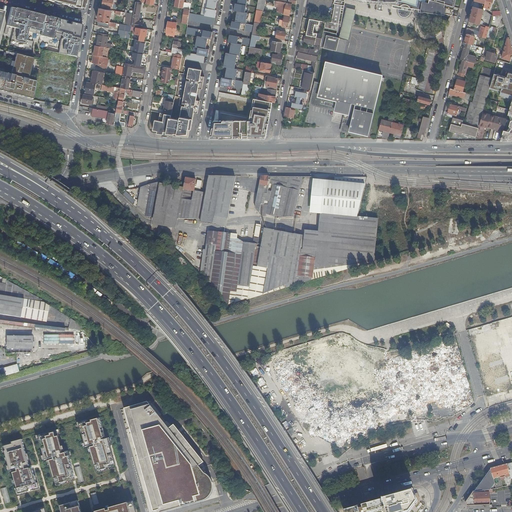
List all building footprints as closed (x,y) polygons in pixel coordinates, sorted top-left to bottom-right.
[(44,0),(85,10),(87,0),(44,0)] [(209,0),(207,0),(206,9),(215,11),(218,1),(209,0)] [(247,0),(237,0),(234,21),(233,21),(231,27),(252,31),(253,29),(253,25),(246,24),(248,12),(245,11),(247,0)] [(335,0),(331,22),(326,21),(324,27),(338,29),(341,7),(344,7),(344,0),(378,0),(376,9),(382,10),(384,2),(395,4),(395,7),(397,8),(396,11),(397,14),(399,16),(402,19),(405,19),(409,17),(412,15),(412,12),(412,11),(420,12),(420,11),(421,10),(447,15),(451,15),(452,10),(445,8),(445,4),(453,6),(453,7),(455,7),(456,0),(335,0)] [(278,1),(278,4),(276,4),(276,6),(279,6),(277,12),(284,14),(289,15),(292,3),(289,3),(278,1)] [(138,21),(139,14),(141,3),(136,2),(134,13),(132,26),(133,26),(134,26),(141,28),(143,22),(138,21)] [(45,15),(11,6),(4,33),(7,34),(9,26),(14,28),(10,44),(14,45),(14,47),(27,51),(27,49),(31,50),(34,42),(29,41),(26,40),(29,31),(31,32),(54,38),(55,36),(68,40),(67,42),(62,40),(58,53),(76,57),(79,44),(83,25),(49,16),(49,17),(45,16),(45,15)] [(483,9),(474,7),(473,13),(472,12),(471,18),(470,21),(486,26),(490,27),(490,26),(493,15),(483,9)] [(100,8),(98,21),(110,23),(110,22),(112,10),(100,8)] [(215,11),(206,9),(205,16),(215,18),(217,11),(215,11)] [(0,90),(2,91),(33,98),(36,80),(28,78),(33,58),(0,49),(0,48),(0,27),(4,12),(0,10),(0,90)] [(205,16),(189,13),(188,21),(214,26),(215,18),(205,16)] [(174,37),(177,22),(174,21),(174,22),(168,21),(165,35),(174,37)] [(260,27),(261,23),(258,22),(254,22),(253,25),(253,29),(252,31),(252,34),(256,35),(257,26),(260,27)] [(120,27),(118,36),(129,38),(131,29),(132,26),(131,26),(120,24),(120,27)] [(489,30),(487,37),(490,38),(492,33),(495,34),(497,28),(493,27),(490,26),(490,27),(489,30)] [(213,32),(187,27),(186,34),(197,36),(195,46),(198,47),(197,54),(205,56),(208,56),(210,48),(206,47),(208,37),(211,38),(213,32)] [(277,30),(276,38),(284,40),(286,32),(277,30)] [(337,33),(324,30),(322,38),(321,42),(320,45),(320,46),(320,47),(337,50),(339,37),(336,37),(337,33)] [(96,41),(95,45),(106,47),(107,44),(107,43),(108,35),(99,33),(97,41),(96,41)] [(473,45),(475,36),(473,35),(467,33),(465,43),(466,43),(473,45)] [(252,38),(230,34),(228,42),(232,43),(231,51),(227,51),(224,67),(229,68),(227,78),(223,78),(222,83),(242,87),(243,83),(243,81),(235,79),(237,68),(235,68),(237,54),(240,55),(242,44),(250,45),(252,38)] [(259,40),(260,35),(256,35),(252,34),(252,38),(250,45),(250,46),(255,47),(256,39),(259,40)] [(316,41),(319,42),(321,42),(322,39),(322,38),(308,36),(305,36),(304,40),(303,40),(303,42),(312,44),(313,39),(316,39),(316,41)] [(180,48),(182,41),(179,41),(179,38),(174,37),(172,52),(174,53),(182,54),(183,49),(180,48)] [(511,48),(508,37),(502,58),(511,61),(511,57),(511,48)] [(280,51),(282,42),(273,40),(271,50),(280,51)] [(136,49),(133,48),(133,52),(139,53),(139,52),(144,53),(146,44),(137,43),(136,49)] [(466,43),(461,59),(463,60),(473,62),(475,63),(477,57),(468,55),(470,49),(472,49),(473,45),(466,43)] [(93,51),(93,55),(94,55),(108,57),(109,48),(106,47),(95,45),(94,51),(93,51)] [(264,56),(265,49),(255,47),(250,46),(249,53),(264,56)] [(299,51),(298,57),(313,60),(314,56),(311,55),(312,54),(299,51)] [(488,51),(487,54),(487,55),(486,55),(485,56),(486,57),(486,59),(495,62),(497,54),(488,51)] [(197,54),(186,52),(185,60),(203,64),(205,56),(197,54)] [(174,53),(172,68),(180,69),(181,61),(182,54),(174,53)] [(96,66),(103,67),(104,64),(107,65),(108,57),(94,55),(92,62),(96,63),(96,66)] [(463,60),(461,65),(461,66),(459,75),(464,76),(467,66),(468,66),(469,65),(467,65),(468,63),(472,65),(473,62),(463,60)] [(270,68),(271,63),(259,61),(257,67),(260,67),(259,69),(261,70),(270,72),(271,68),(270,68)] [(124,68),(123,75),(123,76),(129,77),(130,77),(132,71),(146,73),(147,67),(125,63),(124,68)] [(383,77),(326,63),(320,84),(316,83),(311,103),(342,111),(342,109),(344,110),(346,114),(342,130),(359,134),(360,131),(369,134),(383,77)] [(249,65),(247,64),(245,71),(251,72),(253,72),(254,68),(248,67),(249,65)] [(117,66),(115,74),(117,74),(123,75),(124,68),(117,66)] [(171,115),(163,113),(162,120),(155,119),(153,129),(190,135),(202,68),(189,66),(179,118),(171,117),(171,115)] [(483,66),(480,75),(487,76),(489,69),(483,66)] [(489,91),(502,94),(509,69),(496,66),(495,70),(490,90),(489,91)] [(169,83),(172,68),(164,67),(161,82),(169,83)] [(304,74),(301,88),(311,90),(315,72),(312,71),(307,71),(302,69),(301,73),(304,74)] [(465,124),(462,123),(460,134),(459,134),(462,135),(463,133),(476,137),(479,127),(479,125),(480,124),(483,113),(487,99),(489,91),(490,90),(495,70),(489,69),(487,76),(480,75),(471,108),(469,108),(465,124)] [(511,70),(509,69),(502,94),(511,97),(511,70)] [(98,73),(91,72),(89,82),(90,82),(93,83),(95,83),(99,84),(106,85),(107,82),(100,81),(100,78),(97,77),(98,73)] [(124,83),(124,88),(125,89),(128,89),(130,77),(129,77),(123,76),(121,82),(124,83)] [(277,78),(268,76),(266,85),(265,85),(264,87),(276,90),(278,83),(276,83),(277,78)] [(458,79),(455,89),(463,92),(466,81),(458,79)] [(227,93),(219,92),(218,97),(241,100),(242,88),(228,87),(227,93)] [(276,90),(264,87),(263,94),(257,93),(256,99),(264,100),(272,102),(274,102),(276,96),(275,96),(276,90)] [(450,94),(469,99),(471,94),(463,92),(455,89),(451,88),(450,94)] [(306,98),(307,93),(296,91),(295,96),(297,96),(296,101),(295,101),(295,102),(293,102),(292,106),(302,108),(304,98),(306,98)] [(91,104),(93,95),(84,94),(83,102),(91,104)] [(415,102),(415,101),(414,100),(404,97),(403,103),(428,110),(429,106),(415,102)] [(166,98),(163,113),(171,115),(173,106),(174,100),(166,98)] [(253,119),(214,119),(212,136),(266,137),(272,102),(264,100),(256,99),(253,119)] [(511,102),(511,108),(510,110),(509,115),(511,115),(511,114),(511,120),(511,121),(507,120),(506,125),(509,126),(511,128),(509,132),(504,130),(504,132),(501,141),(511,141),(511,140),(511,102)] [(458,109),(459,106),(451,103),(448,112),(448,113),(457,115),(458,115),(459,113),(460,113),(461,110),(458,109)] [(108,112),(108,111),(96,109),(90,107),(89,111),(92,112),(92,115),(107,117),(108,112)] [(296,108),(286,107),(285,115),(294,117),(296,108)] [(115,114),(108,112),(107,117),(106,123),(113,125),(115,114)] [(479,125),(485,127),(485,126),(492,128),(495,117),(483,113),(480,124),(479,125)] [(419,133),(425,135),(430,118),(424,116),(419,133)] [(460,134),(462,123),(463,120),(456,118),(453,117),(449,131),(460,134)] [(492,128),(504,132),(504,130),(506,125),(507,120),(495,117),(492,128)] [(383,137),(389,139),(390,132),(393,122),(382,119),(379,131),(384,132),(383,137)] [(404,125),(393,122),(390,132),(401,135),(404,125)] [(233,190),(236,176),(208,176),(206,193),(201,219),(228,219),(233,190)] [(259,212),(262,212),(269,178),(269,176),(261,176),(256,203),(260,204),(259,212)] [(262,213),(269,214),(276,216),(281,217),(282,217),(291,176),(274,176),(273,176),(272,178),(269,178),(262,213)] [(282,217),(294,216),(295,214),(303,176),(296,176),(291,176),(282,217)] [(196,180),(185,178),(184,188),(178,219),(179,219),(190,219),(198,219),(201,219),(206,193),(200,192),(202,181),(198,180),(197,184),(195,184),(196,180)] [(366,184),(313,179),(310,213),(357,217),(366,184)] [(150,184),(147,203),(156,204),(160,182),(150,184)] [(184,188),(160,183),(153,218),(153,220),(178,221),(178,219),(184,188)] [(147,203),(150,184),(148,185),(141,188),(138,204),(145,212),(147,203)] [(123,194),(133,204),(136,201),(127,190),(123,194)] [(360,263),(375,261),(376,253),(378,235),(379,221),(368,221),(327,221),(320,222),(319,231),(315,268),(333,266),(360,263)] [(275,230),(265,228),(253,297),(264,293),(270,256),(275,230)] [(208,283),(210,285),(212,273),(215,250),(217,232),(208,230),(206,245),(203,274),(202,277),(206,281),(208,283)] [(290,259),(294,234),(275,230),(270,256),(288,260),(290,260),(290,259)] [(313,269),(315,268),(319,231),(305,230),(304,235),(301,256),(315,258),(313,269)] [(213,268),(216,251),(218,232),(217,232),(215,250),(212,273),(210,285),(211,286),(213,268)] [(218,232),(216,251),(228,252),(230,240),(230,237),(231,233),(218,232)] [(301,256),(304,235),(294,234),(290,259),(294,260),(293,271),(294,271),(296,255),(301,256)] [(229,304),(240,301),(249,298),(249,293),(255,263),(258,244),(255,244),(244,242),(230,240),(228,252),(216,251),(228,252),(236,253),(235,257),(231,287),(229,304)] [(256,276),(262,245),(258,244),(255,263),(249,293),(253,294),(256,276)] [(217,292),(229,304),(231,287),(235,257),(236,253),(228,252),(216,251),(213,268),(211,286),(215,290),(217,292)] [(264,293),(285,287),(290,260),(288,260),(270,256),(264,293)] [(312,278),(313,269),(315,258),(301,256),(299,276),(312,278)] [(297,285),(297,284),(299,276),(293,275),(294,271),(293,271),(288,270),(290,260),(285,287),(292,285),(294,285),(297,285)] [(339,272),(375,261),(360,263),(333,266),(315,268),(314,278),(314,279),(318,278),(339,272)] [(297,284),(314,279),(314,278),(312,278),(299,276),(297,284)] [(0,282),(0,313),(24,317),(47,321),(49,311),(69,324),(69,327),(82,329),(82,328),(83,325),(71,317),(70,317),(63,312),(50,304),(49,304),(41,299),(26,290),(6,279),(5,284),(0,282)] [(486,394),(511,388),(497,329),(471,335),(486,394)] [(67,348),(75,348),(74,332),(66,332),(67,348)] [(32,348),(32,336),(6,335),(6,348),(32,348)] [(312,423),(394,406),(389,383),(387,373),(387,374),(386,368),(384,361),(377,359),(382,358),(385,347),(338,336),(314,340),(311,350),(284,355),(290,384),(297,386),(299,392),(306,394),(312,423)] [(1,368),(3,374),(12,372),(9,366),(1,368)] [(124,409),(153,511),(157,511),(156,511),(164,511),(206,500),(208,500),(210,498),(211,497),(213,495),(214,493),(215,490),(215,487),(215,484),(215,481),(213,479),(211,476),(209,474),(207,472),(204,470),(203,471),(199,466),(202,464),(204,462),(175,425),(170,429),(148,402),(124,409)] [(87,422),(80,424),(86,447),(95,445),(95,446),(90,448),(96,469),(100,468),(101,470),(112,467),(112,465),(116,464),(108,438),(102,440),(102,439),(104,438),(99,419),(91,421),(92,423),(87,424),(87,422)] [(46,435),(39,437),(45,460),(54,458),(54,459),(49,461),(56,482),(60,481),(60,483),(71,480),(71,478),(75,477),(68,452),(61,453),(61,452),(63,451),(58,432),(50,434),(51,436),(46,437),(46,435)] [(11,470),(17,491),(36,485),(31,468),(30,469),(22,440),(12,443),(12,445),(3,447),(9,470),(11,470)] [(510,473),(508,464),(491,469),(491,470),(494,478),(506,475),(510,473)] [(79,482),(85,481),(80,466),(75,468),(79,482)] [(494,478),(491,470),(474,492),(489,490),(496,489),(494,478)] [(5,504),(10,502),(6,487),(1,488),(5,504)] [(411,511),(419,502),(418,501),(413,490),(342,511),(343,511),(411,511)] [(489,490),(474,492),(466,503),(468,506),(490,505),(490,500),(489,490)] [(134,511),(132,503),(128,505),(127,503),(94,511),(81,511),(80,507),(77,508),(76,505),(64,509),(65,511),(62,511),(134,511)]
